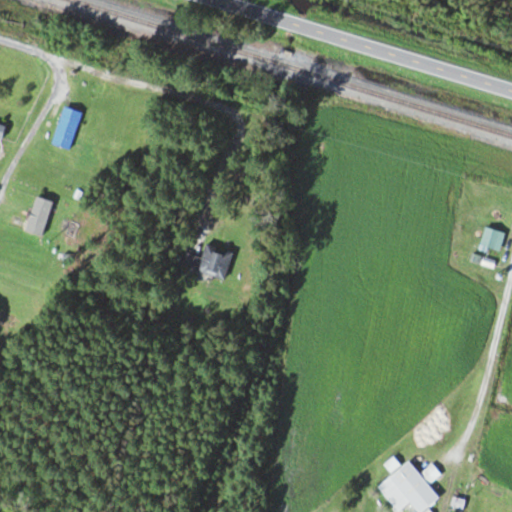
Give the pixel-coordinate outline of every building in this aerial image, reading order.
[(71,150),(83,112),(63,106),(51,143),(71,150)] [(50,220),(35,215),(32,222),(12,215),(8,224),(43,237),(50,220)] [(500,252),(506,232),(486,227),(480,246),(500,252)] [(233,252),(205,244),(201,257),(185,252),(181,266),(225,279),(233,252)] [(388,476),(415,511),(429,511),(427,508),(439,499),(428,485),(441,475),(432,464),(418,474),(408,461),(388,476)]
